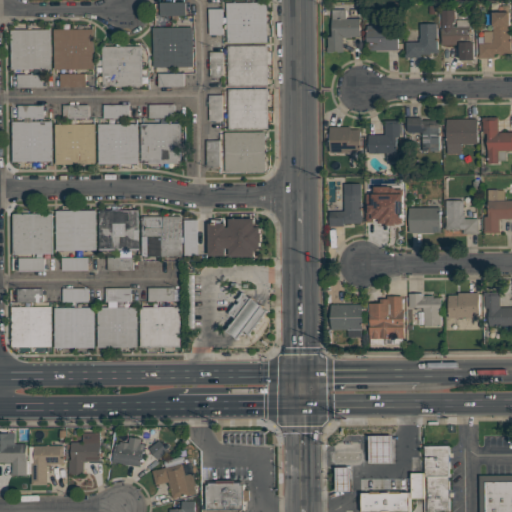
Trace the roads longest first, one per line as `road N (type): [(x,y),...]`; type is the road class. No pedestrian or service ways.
road 1 (residential): [(0,192),(303,192)]
road 2 (primary): [(302,373),(0,373)]
road 3 (primary): [(301,403),(511,402)]
road 4 (tertiary): [(300,0),(303,192)]
road 5 (primary): [(0,404),(178,404)]
road 6 (residential): [(362,89),(511,89)]
road 7 (residential): [(368,263),(511,263)]
road 8 (tertiary): [(301,275),(301,403)]
road 9 (residential): [(0,8),(127,8)]
road 10 (primary): [(178,404),(301,403)]
road 11 (residential): [(0,511),(122,510)]
road 12 (primary): [(422,371),(302,373)]
